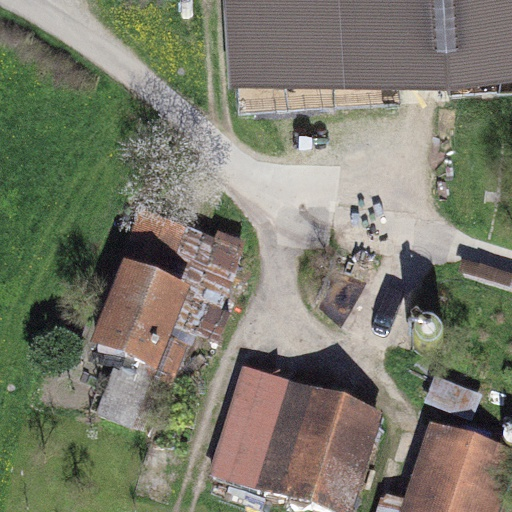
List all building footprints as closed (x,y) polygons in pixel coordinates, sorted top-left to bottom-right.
[(511,0),(277,0),(283,78),(511,62),(511,0)] [(454,132),(310,107),(292,216),(435,241),(454,132)] [(203,256),(131,232),(86,364),(158,388),(203,256)] [(368,511),(393,432),(247,388),(217,489),(292,511),(368,511)] [(511,511),(511,467),(446,444),(422,511),(511,511)]
